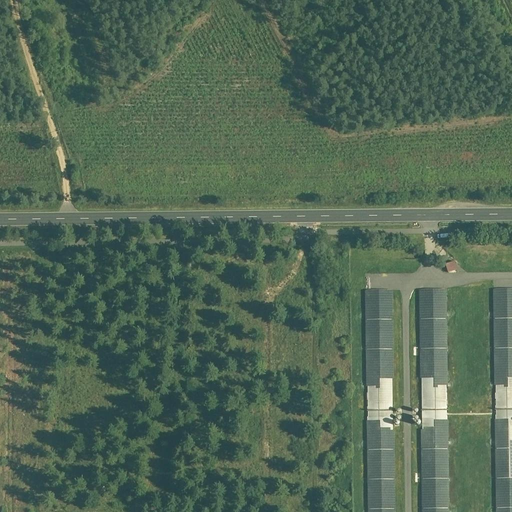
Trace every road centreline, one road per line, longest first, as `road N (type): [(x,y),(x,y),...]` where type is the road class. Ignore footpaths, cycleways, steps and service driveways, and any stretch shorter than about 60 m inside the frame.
road 1 (tertiary): [(0,222),(511,216)]
road 2 (track): [(66,221),(11,0)]
